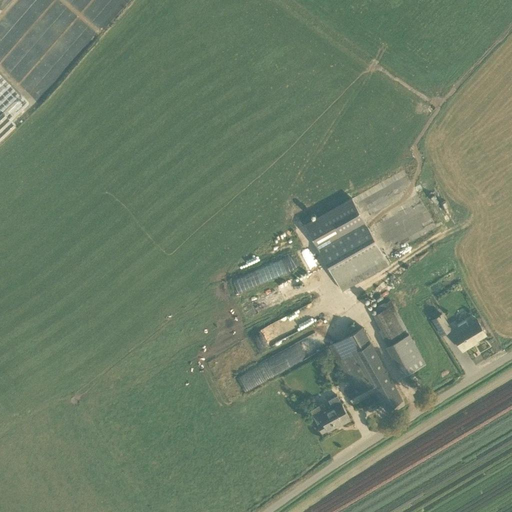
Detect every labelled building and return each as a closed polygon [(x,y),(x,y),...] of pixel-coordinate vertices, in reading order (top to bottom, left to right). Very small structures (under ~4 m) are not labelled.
[(0,0),(0,140),(16,125),(11,120),(29,103),(0,72),(0,0)] [(0,61),(37,102),(45,94),(45,86),(51,86),(51,87),(60,79),(60,73),(70,73),(63,66),(63,70),(54,70),(51,67),(46,71),(41,65),(35,71),(35,76),(31,71),(31,69),(28,66),(28,61),(13,61),(8,66),(8,56),(0,56),(0,55),(0,61)] [(317,245),(342,290),(389,264),(441,234),(403,167),(351,196),(304,222),(317,245)] [(231,277),(238,293),(295,269),(289,253),(231,277)] [(384,285),(377,290),(382,296),(388,292),(384,285)] [(403,375),(425,363),(391,300),(386,303),(388,307),(373,315),(381,329),(378,330),(387,345),(386,345),(403,375)] [(431,315),(433,318),(442,334),(451,329),(442,313),(444,312),(441,308),(436,311),(437,312),(431,315)] [(486,334),(477,320),(468,325),(466,321),(450,331),(453,335),(462,350),(471,345),(470,343),(486,334)] [(370,340),(363,326),(328,346),(352,387),(346,390),(354,404),(377,392),(386,408),(403,399),(370,340)] [(251,334),(257,351),(273,346),(268,329),(251,334)] [(350,419),(341,403),(327,411),(322,403),(310,410),(317,424),(322,433),(340,422),(341,424),(350,419)]
